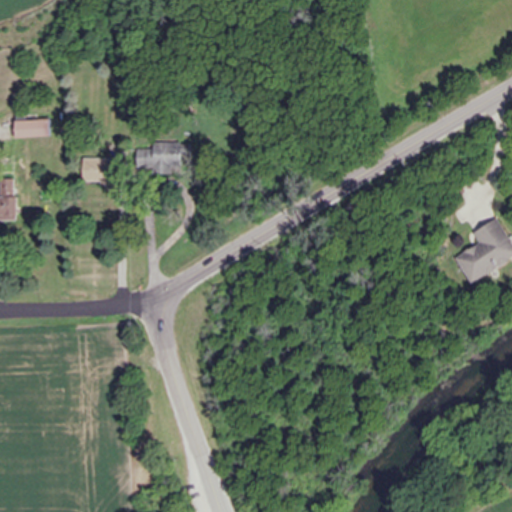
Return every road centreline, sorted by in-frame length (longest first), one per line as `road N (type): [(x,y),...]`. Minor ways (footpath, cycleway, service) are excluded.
road 1 (tertiary): [(156,303),(511,90)]
road 2 (tertiary): [(223,511),(156,303)]
road 3 (tertiary): [(0,302),(156,303)]
